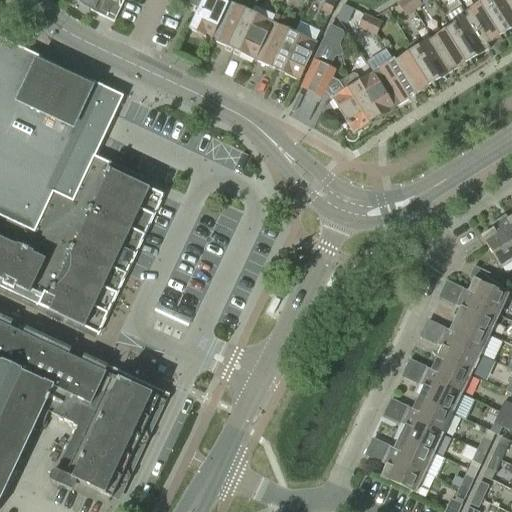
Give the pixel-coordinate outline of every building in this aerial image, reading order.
[(78,0),(85,6),(91,9),(90,11),(114,22),(121,7),(119,7),(119,0),(118,0),(78,0)] [(179,0),(198,9),(202,0),(179,0)] [(202,0),(198,9),(188,30),(211,40),(229,2),(223,0),(202,0)] [(325,0),(320,11),(329,16),(335,3),(329,0),(325,0)] [(404,17),(413,12),(405,0),(404,0),(397,5),(404,17)] [(421,6),(417,0),(405,0),(413,12),(421,6)] [(511,6),(508,0),(484,0),(483,1),(504,34),(511,29),(511,6)] [(464,13),(488,50),(489,49),(487,45),(504,34),(483,1),(464,13)] [(250,12),(229,2),(211,40),(232,50),(250,12)] [(250,12),(232,50),(254,61),(272,23),(250,12)] [(470,61),(488,50),(464,13),(466,17),(449,28),(470,61)] [(366,33),(372,20),(363,16),(357,28),(366,33)] [(375,36),(381,24),(372,20),(366,33),(375,37),(375,36)] [(294,33),(272,23),(254,61),(276,71),(294,33)] [(338,46),(338,44),(343,35),(342,31),(333,27),(331,26),(329,25),(324,35),(336,40),(334,44),(338,46)] [(427,34),(431,39),(451,73),(470,61),(449,28),(440,33),(438,30),(435,29),(427,34)] [(276,71),(298,82),(316,43),(294,33),(276,71)] [(324,35),(299,88),(322,99),(325,92),(328,93),(331,98),(353,134),(374,121),(347,77),(338,83),(331,79),(335,72),(328,69),(333,58),(342,55),(338,44),(338,46),(334,44),(336,40),(324,35)] [(433,84),(451,73),(431,39),(422,45),(418,39),(409,45),(412,51),(433,84)] [(0,280),(46,303),(43,309),(85,329),(85,327),(112,269),(115,270),(143,212),(140,211),(142,206),(142,207),(150,190),(139,185),(141,179),(99,160),(97,165),(90,162),(72,201),(53,192),(96,101),(102,87),(38,57),(3,41),(0,47),(0,280)] [(415,95),(433,84),(412,51),(394,62),(415,95)] [(415,95),(394,62),(392,60),(372,72),(395,108),(415,95)] [(352,74),(347,77),(374,121),(395,108),(372,72),(360,80),(356,74),(352,74)] [(511,216),(504,222),(501,218),(497,221),(511,244),(511,216)] [(495,227),(481,237),(492,255),(501,270),(511,263),(511,244),(497,221),(492,223),(495,227)] [(474,267),(468,278),(473,280),(498,292),(503,281),(481,270),(474,267)] [(339,281),(330,276),(322,292),(329,296),(339,281)] [(508,296),(498,292),(473,280),(466,295),(461,293),(459,297),(499,316),(508,296)] [(280,299),(274,296),(264,316),(270,319),(280,299)] [(489,336),(499,316),(459,297),(457,303),(461,305),(454,319),(489,336)] [(489,336),(454,319),(447,335),(443,333),(441,337),(480,356),(489,336)] [(0,390),(43,410),(43,411),(48,413),(77,427),(56,471),(55,471),(52,472),(49,479),(50,482),(72,492),(76,482),(111,499),(149,417),(158,399),(117,379),(115,382),(104,376),(105,374),(24,335),(22,340),(15,337),(17,332),(0,324),(0,390)] [(471,375),(480,356),(441,337),(438,342),(443,344),(436,359),(471,375)] [(471,375),(436,359),(429,374),(424,372),(422,376),(462,395),(471,375)] [(424,383),(417,398),(452,415),(462,395),(422,376),(420,381),(424,383)] [(0,501),(34,430),(39,433),(48,413),(43,411),(43,410),(0,390),(0,501)] [(452,415),(417,398),(410,413),(406,411),(404,416),(443,434),(452,415)] [(511,405),(504,402),(499,412),(507,416),(511,405)] [(502,428),(507,416),(499,412),(493,424),(502,428)] [(406,423),(399,438),(434,454),(443,434),(404,416),(401,421),(406,423)] [(511,418),(507,416),(502,428),(510,432),(511,427),(511,418)] [(434,454),(399,438),(392,453),(387,451),(385,455),(424,474),(434,454)] [(500,438),(491,458),(500,462),(509,442),(500,438)] [(490,444),(482,440),(477,450),(485,454),(490,444)] [(480,466),(485,454),(477,450),(471,462),(480,466)] [(415,494),(424,474),(385,455),(383,460),(387,462),(380,478),(415,494)] [(486,469),(487,469),(483,477),(491,481),(500,462),(491,458),(486,469)] [(465,476),(459,487),(468,491),(473,480),(465,476)] [(488,487),(480,483),(474,494),(483,498),(488,487)] [(468,491),(459,487),(459,489),(454,498),(463,502),(468,491)] [(481,502),(483,498),(474,494),(469,505),(478,509),(481,502)] [(457,511),(461,505),(450,500),(444,511),(457,511)]
